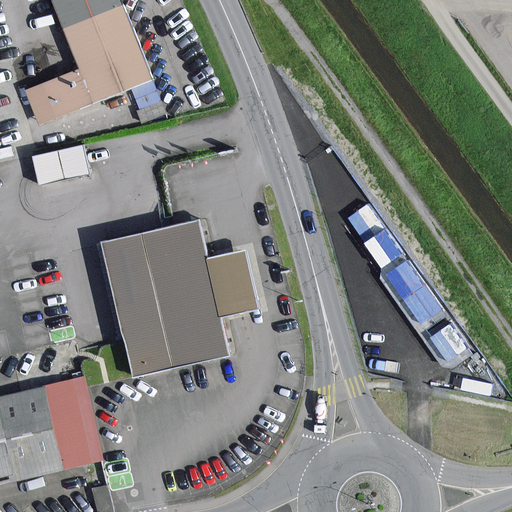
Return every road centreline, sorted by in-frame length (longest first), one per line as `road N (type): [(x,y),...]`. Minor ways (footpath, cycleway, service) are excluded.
road 1 (track): [(272,0),(511,345)]
road 2 (tertiary): [(218,0),(269,121),(325,316)]
road 3 (tertiary): [(325,316),(325,468)]
road 4 (tertiary): [(393,451),(374,427),(325,316)]
